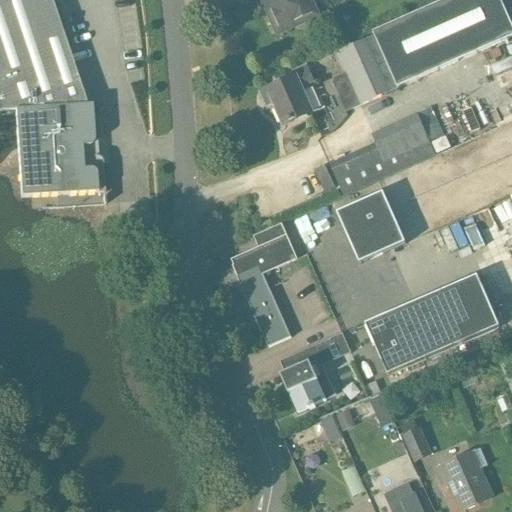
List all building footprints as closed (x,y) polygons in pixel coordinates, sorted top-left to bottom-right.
[(0,0),(0,114),(16,114),(21,200),(104,195),(103,166),(102,164),(102,163),(102,162),(101,161),(100,160),(99,159),(98,159),(96,159),(95,159),(87,159),(86,149),(87,149),(89,149),(90,148),(91,147),(92,146),(93,145),(94,144),(94,143),(94,141),(92,107),(78,108),(74,95),(82,93),(50,0),(0,0)] [(262,0),(278,36),(292,30),(290,25),(317,13),(310,0),(262,0)] [(343,75),(358,108),(397,90),(396,90),(511,38),(511,32),(497,0),(450,0),(372,35),(373,38),(335,55),(343,75)] [(314,84),(307,68),(294,74),(296,80),(269,92),(285,128),(313,116),(302,90),(314,84)] [(347,113),(358,108),(343,75),(335,78),(333,83),(347,113)] [(444,136),(431,108),(417,115),(417,116),(372,136),(376,145),(330,166),(344,196),(394,174),(424,161),(436,155),(430,142),(444,136)] [(407,244),(384,193),(338,214),(360,265),(407,244)] [(259,268),(262,275),(297,259),(281,224),(259,234),(264,245),(231,260),(234,265),(232,266),(237,277),(259,268)] [(290,337),(262,275),(259,268),(237,277),(268,346),(290,337)] [(388,379),(500,330),(478,278),(366,328),(388,379)] [(335,397),(322,367),(325,366),(317,347),(280,363),(286,375),(281,377),(289,395),(290,395),(298,415),(309,410),(310,412),(316,409),(315,407),(327,402),(326,401),(335,397)] [(329,441),(339,438),(331,417),(321,420),(329,441)] [(403,437),(409,451),(414,461),(415,460),(416,463),(433,455),(421,429),(403,437)] [(488,467),(480,450),(472,453),(438,468),(442,478),(446,476),(461,511),(462,511),(492,499),(479,471),(488,467)] [(409,486),(385,496),(392,511),(425,511),(417,494),(413,495),(409,486)]
